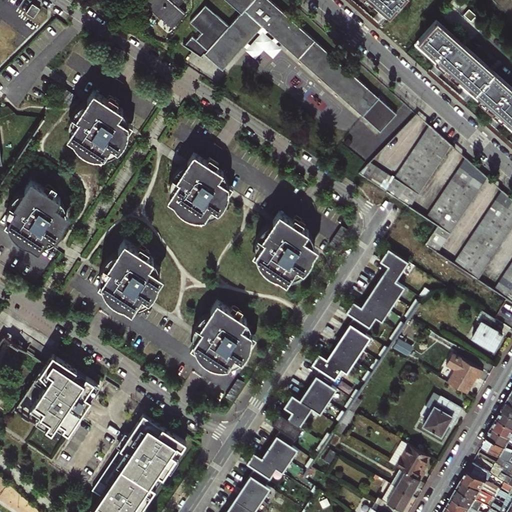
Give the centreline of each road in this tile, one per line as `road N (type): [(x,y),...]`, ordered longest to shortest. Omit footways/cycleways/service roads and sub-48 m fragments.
road 1 (residential): [(60,0),(380,214)]
road 2 (residential): [(232,439),(0,286)]
road 3 (residential): [(380,214),(232,439)]
road 4 (residential): [(321,0),(511,171)]
road 5 (residential): [(511,368),(428,511)]
